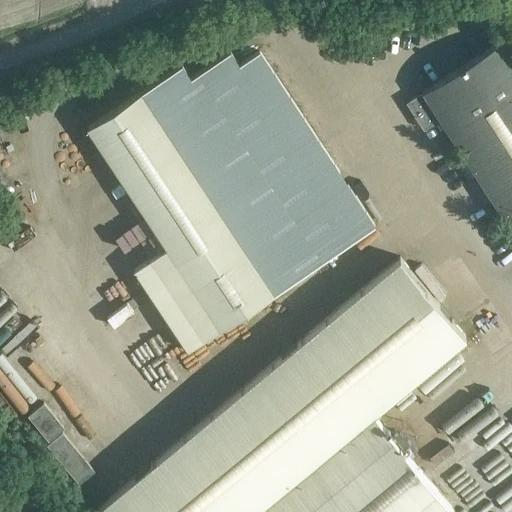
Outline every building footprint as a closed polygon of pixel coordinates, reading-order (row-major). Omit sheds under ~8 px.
[(511,49),(505,39),(423,91),(423,92),(406,103),(424,130),(441,119),(511,228),(511,49)] [(249,251),(277,291),(375,226),(259,51),(239,65),(230,52),(191,78),(182,64),(87,126),(167,247),(193,285),(249,251)] [(0,120),(0,143),(9,157),(34,142),(15,112),(0,120)] [(13,164),(23,181),(39,171),(29,154),(13,164)] [(193,285),(167,247),(133,269),(187,350),(277,291),(249,251),(193,285)] [(449,511),(454,508),(374,411),(465,335),(402,259),(311,335),(110,502),(101,509),(103,511),(449,511)] [(473,383),(450,404),(457,411),(480,390),(473,383)] [(49,439),(65,426),(44,401),(28,414),(49,439)] [(114,457),(104,446),(110,440),(90,418),(72,435),(103,468),(114,457)] [(63,432),(48,444),(47,445),(79,483),(80,483),(89,476),(95,470),(63,432)] [(89,476),(80,483),(101,509),(110,502),(89,476)] [(0,503),(7,511),(27,511),(35,505),(13,480),(0,491),(0,503)]
